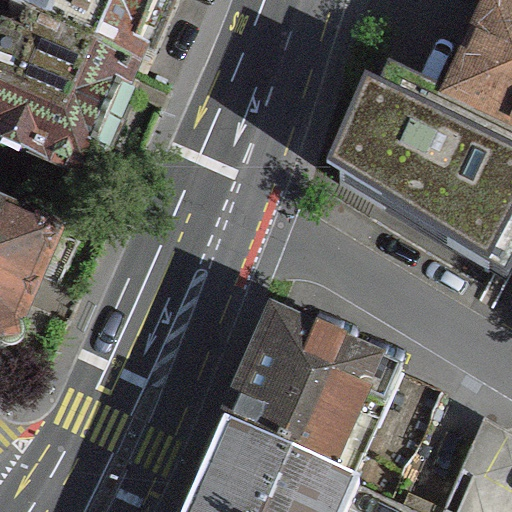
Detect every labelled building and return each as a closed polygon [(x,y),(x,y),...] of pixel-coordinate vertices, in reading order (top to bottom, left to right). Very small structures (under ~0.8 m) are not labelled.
[(0,0),(0,15),(148,79),(181,0),(0,0)] [(0,15),(0,149),(99,192),(148,79),(0,15)] [(511,31),(487,17),(432,109),(511,155),(511,31)] [(511,257),(511,155),(432,109),(367,81),(322,187),(495,290),(511,257)] [(0,201),(0,358),(25,357),(77,235),(0,201)] [(268,325),(217,446),(348,501),(399,380),(268,325)] [(343,511),(348,501),(217,446),(188,511),(343,511)] [(448,511),(373,511),(348,501),(343,511),(511,511),(511,492),(465,474),(448,511)]
